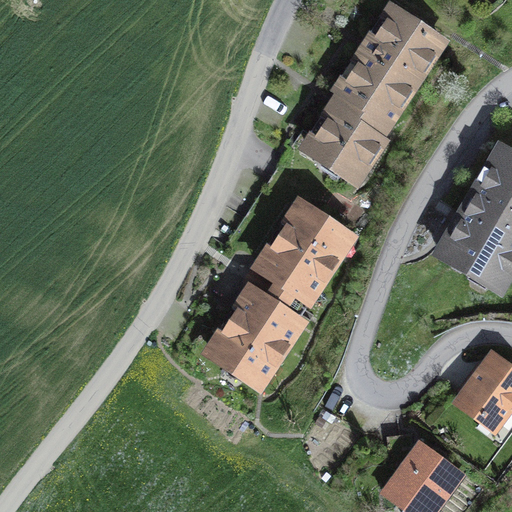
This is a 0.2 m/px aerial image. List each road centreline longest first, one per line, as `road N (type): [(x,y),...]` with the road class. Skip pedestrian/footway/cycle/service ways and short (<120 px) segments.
road 1 (unclassified): [(287,0),(195,239),(162,301),(1,511)]
road 2 (residential): [(511,80),(482,106),(427,184),(398,242),(357,365),(368,391),(396,395),(462,338),(511,336)]
